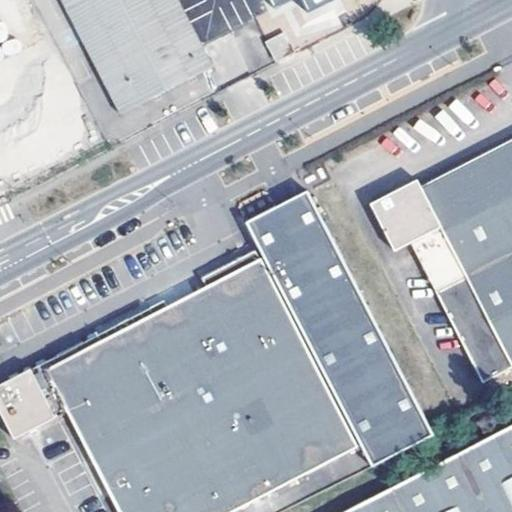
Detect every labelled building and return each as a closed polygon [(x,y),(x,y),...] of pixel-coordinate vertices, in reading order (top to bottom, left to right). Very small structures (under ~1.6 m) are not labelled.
[(0,0),(0,46),(23,34),(5,0),(0,0)] [(213,70),(177,0),(64,0),(102,72),(125,116),(213,70)] [(267,0),(271,9),(290,0),(299,0),(305,12),(330,0),(267,0)] [(294,53),(286,37),(270,44),(279,61),(294,53)] [(511,140),(421,187),(418,181),(404,188),(370,205),(395,252),(409,245),(483,384),(511,368),(511,140)] [(188,297),(167,308),(164,301),(145,311),(94,337),(0,386),(0,412),(15,440),(66,413),(118,511),(233,511),(360,446),(371,468),(434,434),(308,193),(263,215),(246,223),(264,258),(260,260),(255,250),(241,257),(200,279),(205,288),(188,297)] [(511,511),(511,426),(345,511),(511,511)]
